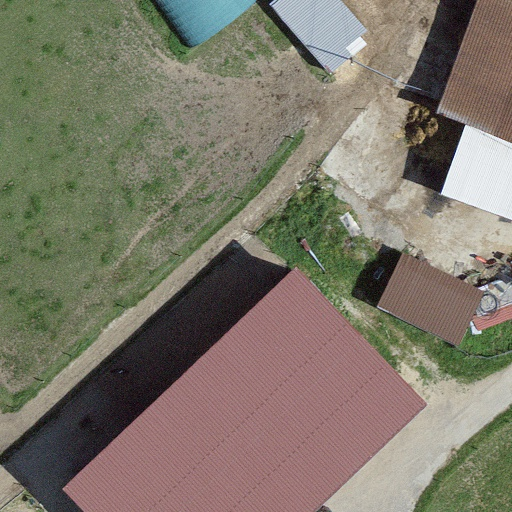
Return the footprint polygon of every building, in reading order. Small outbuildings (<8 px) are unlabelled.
[(165,0),(191,38),(248,0),(165,0)] [(269,0),(325,70),(371,34),(343,0),(269,0)] [(511,0),(468,0),(432,105),(511,134),(511,0)] [(468,336),(495,281),(406,238),(379,292),(468,336)] [(312,511),(429,400),(301,267),(67,491),(86,511),(312,511)]
